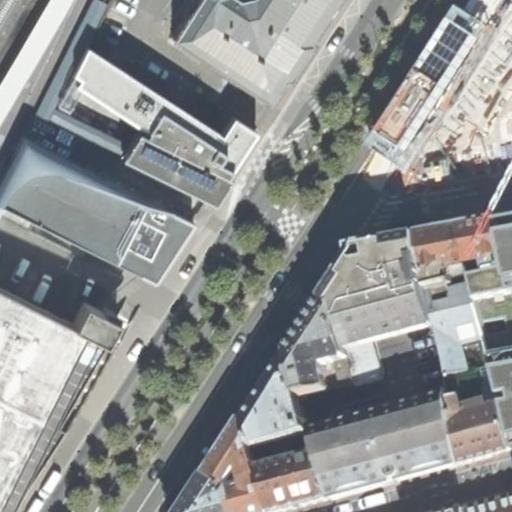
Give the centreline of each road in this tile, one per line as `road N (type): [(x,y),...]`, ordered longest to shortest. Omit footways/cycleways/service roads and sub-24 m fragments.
road 1 (secondary): [(260,203),(60,511)]
road 2 (secondary): [(156,511),(331,248)]
road 3 (secondary): [(347,224),(491,0)]
road 4 (secondary): [(394,0),(260,203)]
road 5 (residential): [(347,224),(511,194)]
road 6 (residential): [(511,473),(367,511)]
